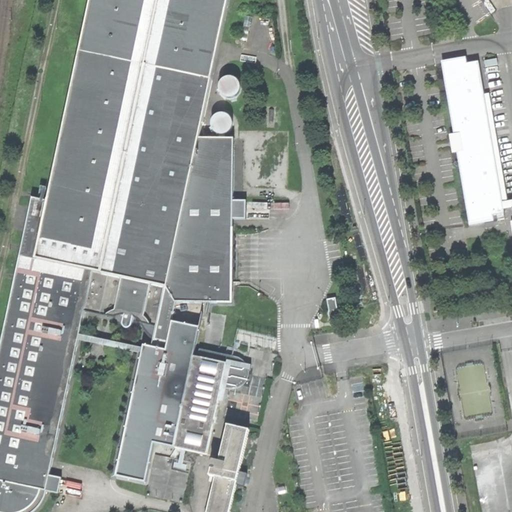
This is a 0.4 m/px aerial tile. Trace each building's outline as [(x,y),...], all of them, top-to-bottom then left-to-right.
[(35,511),(42,506),(47,498),(50,491),(62,492),(65,478),(53,475),(80,341),(142,354),(116,477),(147,484),(154,445),(208,456),(221,387),(226,363),(189,355),(178,353),(168,351),(178,302),(235,303),(235,273),(235,263),(236,251),(236,240),(238,138),(227,138),(228,134),(231,133),(234,130),(236,126),(235,120),(233,115),(228,112),(222,113),(217,116),(214,122),(216,128),(218,131),(222,133),(221,138),(203,138),(223,42),(232,0),(91,0),(51,188),(48,201),(32,198),(30,208),(0,357),(0,511),(35,511)] [(472,218),(505,213),(495,156),(493,156),(486,119),(489,118),(479,62),(447,67),(451,97),(449,97),(455,137),(458,136),(459,143),(460,150),(458,150),(465,196),(468,195),(472,218)] [(229,98),(233,98),(236,96),(239,94),(240,90),(241,87),(240,84),(238,80),(235,78),(232,77),(228,77),(225,78),(222,80),(220,83),(219,86),(219,90),(221,93),(223,96),(226,98),(229,98)] [(329,299),(330,309),(330,313),(330,316),(332,317),(333,319),(335,319),(338,318),(340,316),(341,313),(340,309),(337,297),(329,299)] [(190,346),(189,355),(226,363),(221,387),(237,390),(241,388),(245,386),(250,381),(252,375),(249,364),(241,357),(190,346)] [(252,430),(229,424),(220,461),(215,460),(211,475),(217,477),(207,511),(232,511),(239,485),(246,486),(250,473),(242,471),(252,430)]
